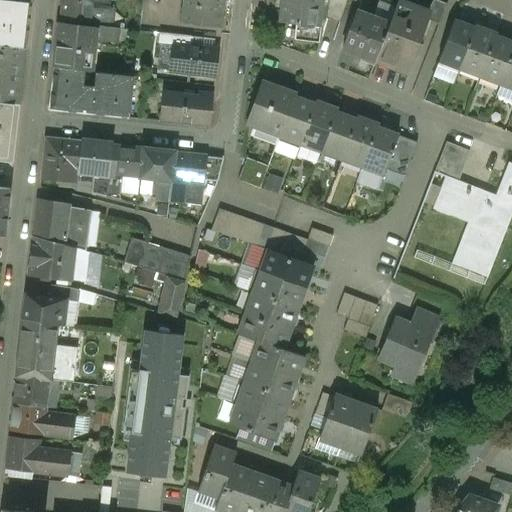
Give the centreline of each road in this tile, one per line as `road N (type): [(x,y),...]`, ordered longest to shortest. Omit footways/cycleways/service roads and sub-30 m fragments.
road 1 (residential): [(295,450),(333,344),(326,315),(345,258),(387,238),(437,112)]
road 2 (residential): [(39,113),(0,414)]
road 3 (residential): [(39,113),(236,132),(245,36)]
road 4 (residential): [(245,36),(415,104)]
road 5 (residential): [(429,511),(511,405)]
